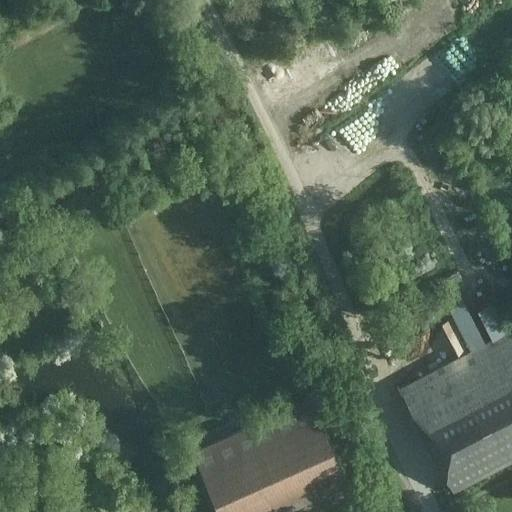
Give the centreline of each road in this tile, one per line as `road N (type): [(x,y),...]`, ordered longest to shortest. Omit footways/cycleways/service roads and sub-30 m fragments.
road 1 (residential): [(427,511),(314,228),(196,0)]
road 2 (track): [(0,190),(146,112),(169,83),(170,46),(159,13)]
road 3 (track): [(108,0),(84,4),(0,50)]
